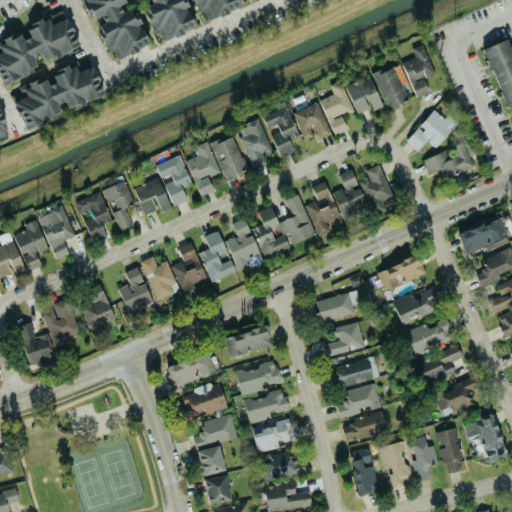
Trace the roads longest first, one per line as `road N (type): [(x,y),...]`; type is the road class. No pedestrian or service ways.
road 1 (tertiary): [(0,404),(132,356),(511,179)]
road 2 (residential): [(383,141),(367,140),(18,296),(0,322),(22,399)]
road 3 (residential): [(511,406),(397,149),(383,141)]
road 4 (residential): [(338,511),(281,289)]
road 5 (tertiary): [(132,356),(182,511)]
road 6 (residential): [(382,511),(511,479)]
